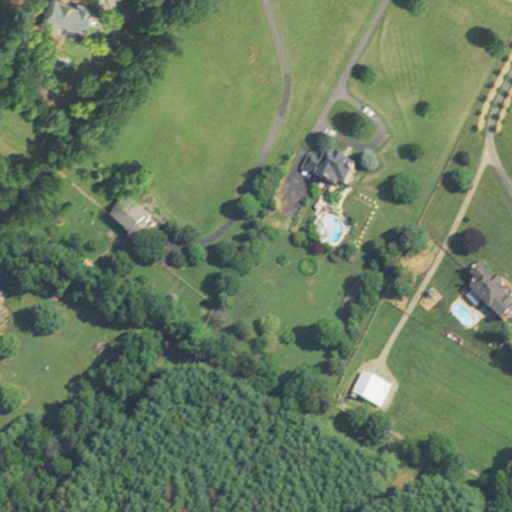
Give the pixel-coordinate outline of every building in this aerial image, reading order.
[(86,29),(93,7),(68,0),(53,0),(49,18),(86,29)] [(313,156),(307,174),(355,190),(363,164),(334,154),(331,162),(313,156)] [(164,231),(133,203),(117,221),(148,249),(164,231)] [(489,303),(511,325),(511,324),(511,289),(492,270),(482,281),(486,285),(471,299),(482,310),(489,303)] [(397,388),(368,374),(357,397),(387,411),(397,388)]
